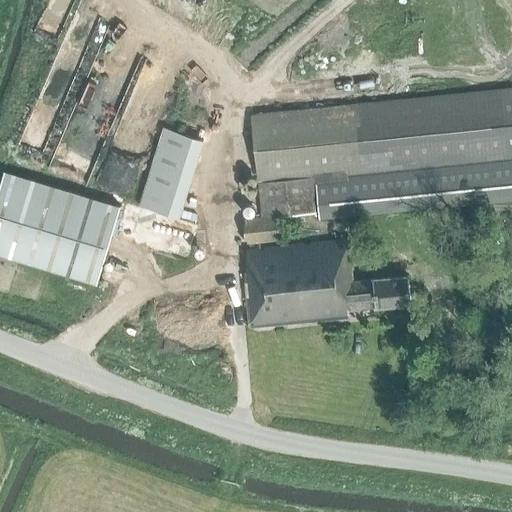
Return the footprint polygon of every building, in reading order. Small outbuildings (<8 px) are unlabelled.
[(73,7),(33,120),(66,131),(78,97),(93,102),(96,93),(77,86),(80,78),(101,85),(107,67),(96,64),(111,21),(73,7)] [(251,115),(258,183),(259,183),(263,218),(245,219),(245,223),(244,224),(245,240),(246,239),(247,243),(280,240),(280,236),(281,236),(280,220),(279,220),(278,217),(315,213),(316,215),(511,195),(511,88),(502,90),(251,115)] [(97,178),(133,190),(152,129),(117,117),(97,178)] [(185,215),(204,130),(162,120),(143,206),(185,215)] [(0,254),(97,284),(120,206),(4,171),(0,184),(0,254)] [(192,224),(123,203),(113,234),(184,255),(192,224)] [(352,282),(351,267),(353,267),(351,241),(246,251),(248,272),(244,272),(249,327),(349,318),(348,309),(375,307),(411,304),(408,276),(352,282)]
